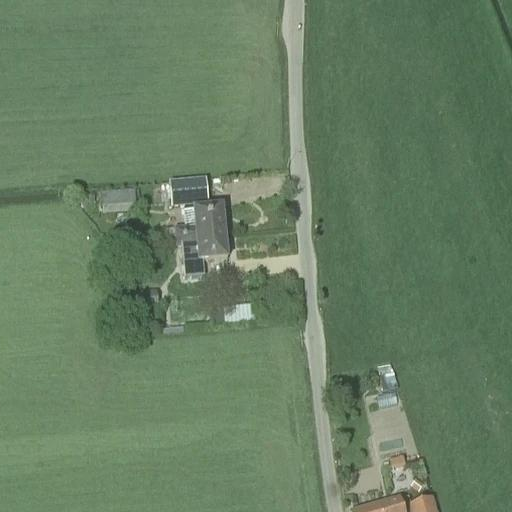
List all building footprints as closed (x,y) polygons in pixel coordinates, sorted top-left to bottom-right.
[(168,186),(171,210),(206,206),(204,183),(168,186)] [(101,194),(102,217),(135,214),(133,192),(101,194)] [(165,233),(166,241),(174,240),(224,236),(221,210),(182,215),(184,231),(165,233)] [(174,240),(166,241),(166,243),(174,242),(175,252),(196,249),(198,267),(227,264),(224,236),(174,240)] [(136,295),(137,312),(157,311),(156,293),(136,295)] [(212,319),(213,329),(222,328),(221,318),(212,319)] [(411,489),(418,495),(423,489),(416,483),(411,489)] [(434,511),(432,501),(409,507),(409,511),(434,511)] [(363,511),(403,511),(401,502),(363,511)]
